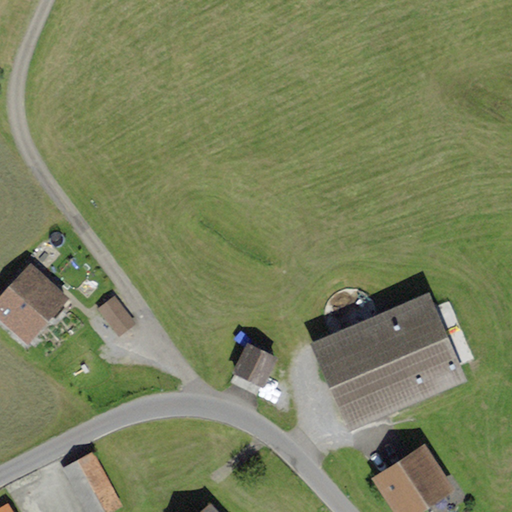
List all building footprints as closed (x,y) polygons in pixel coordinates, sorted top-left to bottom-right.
[(64,295),(25,264),(0,294),(0,325),(24,344),(64,295)] [(102,301),(124,328),(141,314),(119,287),(102,301)] [(308,346),(344,430),(463,379),(427,295),(308,346)] [(278,355),(245,342),(230,380),(263,393),(278,355)] [(423,446),(370,474),(390,511),(420,511),(450,496),(423,446)] [(107,511),(120,506),(91,453),(62,468),(85,511),(107,511)]
